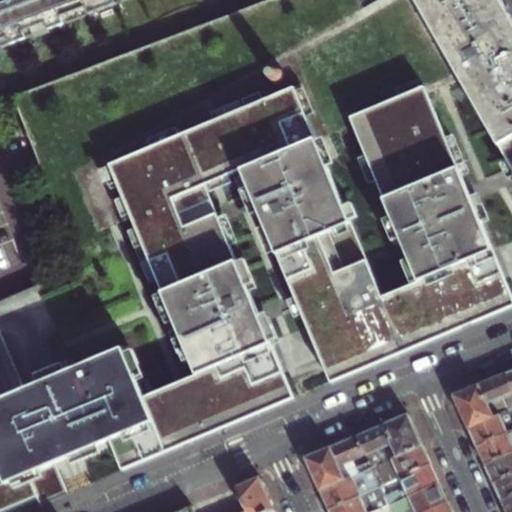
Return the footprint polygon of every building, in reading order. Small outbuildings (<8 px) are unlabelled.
[(0,0),(0,53),(150,0),(0,0)] [(417,0),(511,163),(511,17),(502,0),(417,0)] [(0,336),(0,511),(23,511),(192,442),(296,399),(207,187),(244,171),(332,383),(511,308),(511,287),(427,85),(354,117),(422,280),(385,296),(296,86),(112,164),(201,374),(147,397),(126,348),(26,389),(4,335),(0,336)] [(14,140),(28,136),(13,99),(0,104),(14,140)] [(511,410),(511,384),(508,375),(495,380),(480,386),(488,403),(502,397),(508,412),(511,410)] [(488,403),(480,386),(470,390),(456,396),(471,428),(508,412),(502,397),(488,403)] [(476,439),(479,446),(509,433),(511,431),(511,410),(508,412),(471,428),(476,439)] [(394,422),(386,426),(393,443),(380,448),(381,449),(384,455),(386,462),(424,445),(410,415),(394,422)] [(359,437),(367,454),(373,467),(380,464),(386,462),(381,449),(380,448),(393,443),(386,426),(374,431),(359,437)] [(487,465),(511,453),(511,431),(509,433),(479,446),(483,456),(487,465)] [(347,442),(332,448),(339,465),(352,459),(353,460),(367,454),(359,437),(347,442)] [(382,487),(387,484),(396,480),(432,464),(429,458),(424,445),(386,462),(380,464),(373,467),(382,487)] [(322,490),(352,477),(359,474),(356,467),(353,460),(352,459),(339,465),(332,448),(319,454),(308,459),(322,490)] [(493,476),(496,483),(511,475),(511,453),(487,465),(493,476)] [(359,474),(365,471),(362,464),(356,467),(359,474)] [(437,475),(432,464),(396,480),(401,491),(386,497),(390,506),(410,497),(441,483),(437,475)] [(331,509),(361,496),(368,493),(376,489),(382,487),(373,467),(365,471),(359,474),(352,477),(322,490),(328,502),(331,509)] [(511,475),(496,483),(500,492),(504,501),(511,496),(511,475)] [(238,487),(249,510),(249,511),(277,511),(274,504),(262,477),(238,487)] [(417,511),(426,511),(449,502),(446,495),(441,483),(410,497),(417,511)] [(382,487),(384,492),(390,490),(387,484),(382,487)] [(376,511),(378,511),(390,506),(386,497),(384,492),(382,487),(376,489),(381,500),(373,504),(368,493),(361,496),(331,509),(332,511),(376,511)] [(453,511),(449,502),(426,511),(453,511)]
